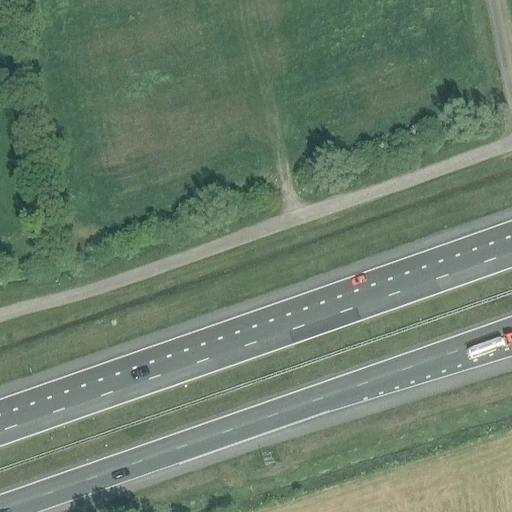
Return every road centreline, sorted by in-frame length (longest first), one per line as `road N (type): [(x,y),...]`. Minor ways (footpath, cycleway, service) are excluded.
road 1 (motorway): [(0,509),(511,329)]
road 2 (unclassified): [(0,313),(511,133)]
road 3 (motorway): [(511,252),(0,432)]
